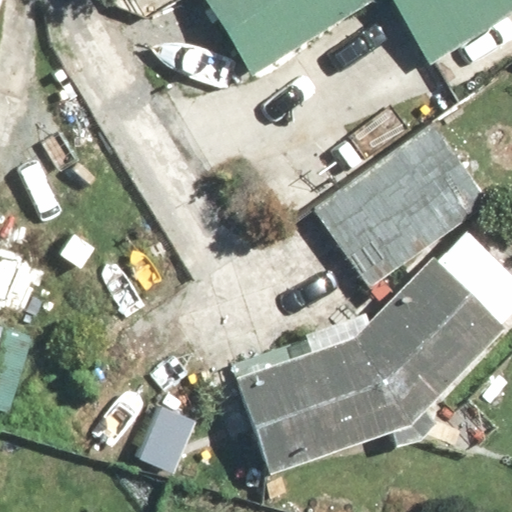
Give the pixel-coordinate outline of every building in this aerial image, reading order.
[(511,0),(191,0),(238,76),(363,0),(374,0),(414,66),(511,7),(511,0)] [(478,202),(417,123),(296,216),(356,295),(478,202)] [(72,253),(27,261),(37,317),(82,309),(72,253)] [(490,329),(415,257),(337,337),(218,374),(249,472),(395,425),(490,329)] [(34,345),(0,335),(0,422),(11,425),(34,345)]
